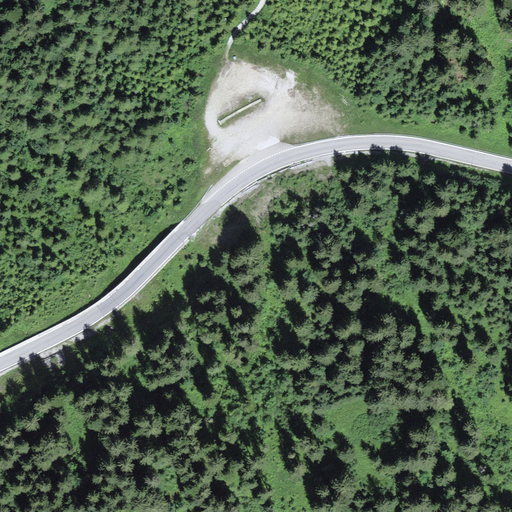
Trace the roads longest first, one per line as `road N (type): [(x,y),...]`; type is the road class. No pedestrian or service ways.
road 1 (unclassified): [(511,166),(392,142),(325,148),(266,166),(213,204),(108,305),(0,364)]
road 2 (track): [(266,166),(249,136),(224,149),(211,116),(228,49),(264,0)]
